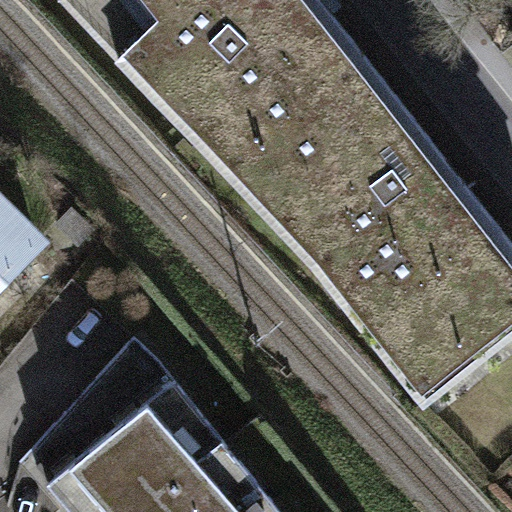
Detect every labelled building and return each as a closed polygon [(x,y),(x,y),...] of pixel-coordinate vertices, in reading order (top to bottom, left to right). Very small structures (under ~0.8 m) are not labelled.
[(312,268),(424,409),(511,342),(511,246),(314,0),(56,0),(114,61),(312,268)] [(0,301),(71,235),(0,159),(0,301)] [(495,482),(511,468),(511,342),(424,409),(495,482)] [(67,478),(96,511),(316,511),(195,370),(67,478)] [(511,468),(495,482),(511,499),(511,468)]
